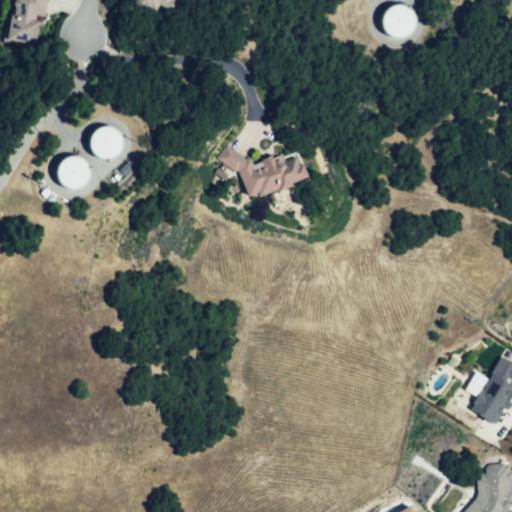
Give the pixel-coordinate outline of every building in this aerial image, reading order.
[(47,0),(19,0),(19,1),(13,0),(6,41),(27,44),(36,45),(39,24),(35,23),(36,18),(43,19),(45,3),(47,3),(47,0)] [(175,0),(170,11),(149,0),(175,0)] [(394,3),(402,3),(408,6),(412,11),(414,17),(414,24),(412,31),(408,38),(399,41),(390,37),(386,31),(384,23),(385,15),(386,11),(390,7),(394,3)] [(103,127),(111,127),(117,130),(120,135),(122,141),(123,148),(121,155),(116,161),(107,165),(99,161),(94,155),(92,147),(93,139),(95,135),(98,131),(103,127)] [(305,166),(310,179),(294,185),(295,189),(283,194),(282,191),(261,199),(259,195),(251,198),(239,173),(219,160),(228,147),(247,160),(251,157),(255,167),(263,165),(263,161),(270,158),(271,162),(285,156),(287,162),(297,156),(301,167),(305,166)] [(71,156),(79,156),(85,159),(88,164),(90,170),(91,177),(89,184),(84,191),(75,194),(67,190),(62,184),(60,176),(61,168),(63,164),(66,160),(71,156)] [(511,363),(500,357),(471,408),(494,421),(505,403),(510,406),(511,402),(511,385),(509,384),(511,379),(511,363)] [(510,464),(511,480),(511,511),(466,511),(478,503),(477,467),(510,464)]
